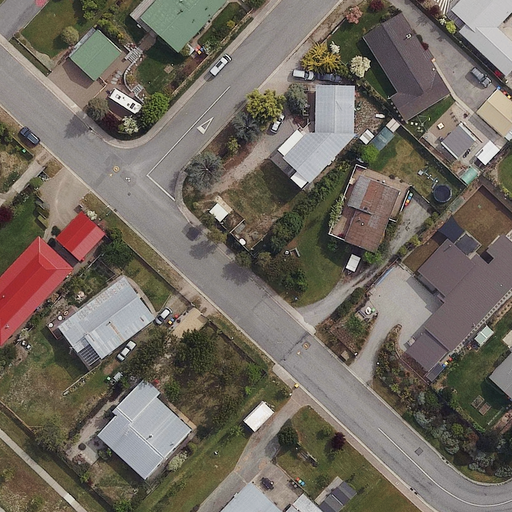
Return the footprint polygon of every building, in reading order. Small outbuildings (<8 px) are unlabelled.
[(162,0),(143,21),(181,55),(231,0),(162,0)] [(511,15),(511,0),(462,0),(446,18),(509,76),(511,72),(511,40),(499,29),(511,15)] [(404,15),(364,40),(399,94),(391,99),(407,125),(454,95),(404,15)] [(98,31),(71,60),(95,82),(122,53),(98,31)] [(357,89),(317,89),(316,135),(288,164),(312,186),(357,140),(357,89)] [(511,102),(500,91),(478,115),(505,139),(511,131),(511,102)] [(505,148),(492,136),(475,154),(487,166),(505,148)] [(400,194),(362,180),(340,243),(378,257),(400,194)] [(111,234),(86,208),(59,233),(84,259),(111,234)] [(40,240),(0,283),(0,345),(1,347),(72,270),(40,240)] [(126,282),(60,329),(91,372),(157,325),(126,282)] [(511,353),(490,378),(511,398),(511,353)] [(145,387),(97,439),(147,484),(195,432),(145,387)] [(279,409),(266,397),(245,420),(258,432),(279,409)] [(279,511),(250,485),(225,511),(279,511)]
